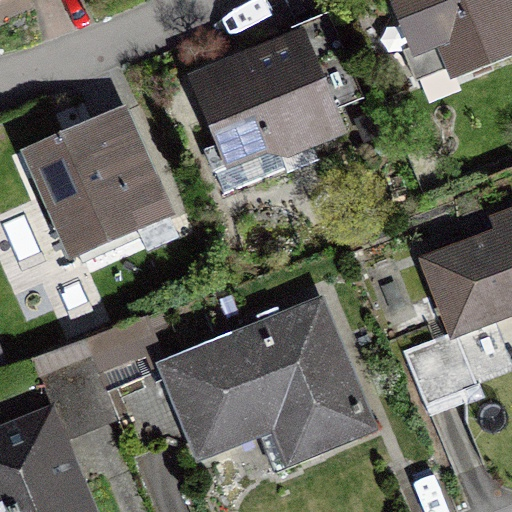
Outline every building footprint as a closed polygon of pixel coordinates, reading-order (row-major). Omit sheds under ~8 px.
[(412,0),(363,0),(362,1),(384,58),(449,34),(440,11),(420,19),(412,0)] [(511,0),(435,0),(440,11),(449,34),(464,73),(511,53),(511,0)] [(358,96),(325,19),(255,48),(261,62),(206,84),(230,142),(207,151),(224,193),(284,168),(276,148),(332,125),(326,109),(358,96)] [(155,185),(129,128),(100,141),(95,130),(33,157),(73,246),(135,218),(126,198),(155,185)] [(496,235),(426,262),(453,332),(511,309),(511,212),(491,220),(496,235)] [(319,304),(164,368),(200,454),(298,414),(313,450),(369,427),(319,304)] [(146,315),(89,340),(104,375),(161,349),(146,315)] [(94,511),(52,408),(0,429),(0,511),(94,511)]
